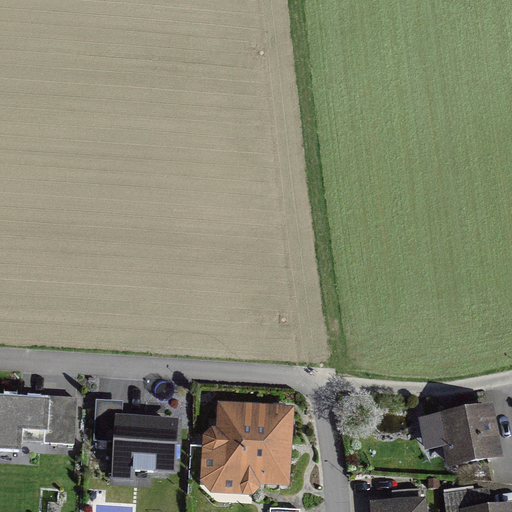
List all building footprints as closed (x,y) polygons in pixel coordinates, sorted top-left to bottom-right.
[(75,401),(0,396),(0,447),(21,449),(21,440),(72,443),(75,401)] [(202,436),(200,482),(210,494),(253,497),(259,491),(261,486),(290,487),(295,407),(217,402),(216,428),(212,428),(202,436)] [(504,458),(493,404),(418,418),(425,451),(443,447),(447,469),(504,458)] [(152,469),(169,470),(172,427),(118,424),(115,467),(133,468),(133,473),(151,474),(152,469)] [(109,444),(110,433),(93,431),(92,443),(109,444)] [(429,489),(439,489),(439,480),(429,480),(429,489)] [(511,511),(511,503),(492,506),(490,488),(474,490),(474,487),(444,490),(444,494),(443,494),(445,511),(511,511)] [(370,511),(428,511),(427,498),(420,498),(419,489),(391,491),(392,500),(370,502),(370,511)]
